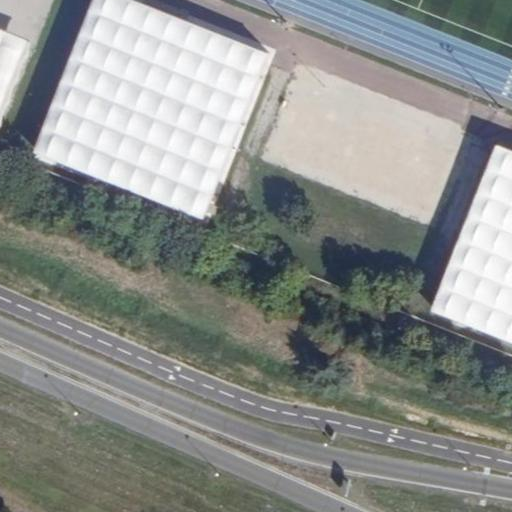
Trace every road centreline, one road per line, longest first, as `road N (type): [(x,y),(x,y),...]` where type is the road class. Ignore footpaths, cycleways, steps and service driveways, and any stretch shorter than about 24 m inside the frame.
road 1 (primary): [(511,493),(312,455),(179,409),(0,330)]
road 2 (primary): [(0,366),(327,511)]
